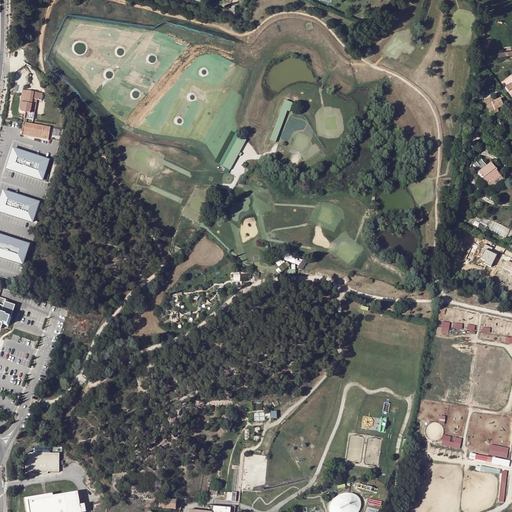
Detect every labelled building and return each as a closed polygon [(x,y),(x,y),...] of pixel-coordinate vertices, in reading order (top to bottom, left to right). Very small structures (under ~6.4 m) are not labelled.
[(43,95),(23,91),(19,109),(22,112),(26,113),(25,118),(34,120),(38,100),(42,101),(43,95)] [(490,102),(485,104),(489,113),(493,111),(497,110),(503,107),(499,99),(492,102),(491,103),(490,102)] [(286,100),(271,140),(277,142),(292,102),(286,100)] [(51,128),(25,122),(23,133),(29,134),(29,137),(49,141),(51,128)] [(471,137),(471,146),(473,148),(477,147),(474,143),(479,139),(475,134),(476,133),(474,129),(472,130),(473,131),(472,133),(473,134),(471,135),(472,136),(471,137)] [(239,137),(224,166),(231,170),(247,141),(239,137)] [(48,161),(13,149),(7,169),(42,180),(48,161)] [(475,170),(487,185),(488,185),(491,182),(500,175),(491,164),(487,166),(481,159),(473,165),(476,169),(475,170)] [(503,179),(500,175),(491,182),(493,184),(494,186),(503,179)] [(39,203),(3,191),(0,200),(0,212),(32,223),(39,203)] [(477,228),(485,232),(486,229),(491,219),(488,218),(487,220),(481,219),(477,228)] [(510,229),(491,219),(486,229),(505,238),(510,229)] [(0,235),(0,257),(22,265),(29,245),(0,235)] [(485,263),(493,267),(498,254),(486,249),(481,258),(487,261),(485,263)] [(278,256),(273,260),(283,272),(287,268),(278,256)] [(304,259),(297,268),(302,271),(308,261),(304,259)] [(0,328),(1,329),(3,325),(9,327),(12,318),(11,317),(15,306),(4,302),(6,299),(0,297),(0,328)] [(449,332),(451,322),(443,321),(442,331),(449,332)] [(289,431),(288,431),(286,432),(285,434),(285,436),(286,438),(288,439),(289,439),(290,440),(292,439),(293,438),(294,436),(294,435),(293,433),(292,431),(290,431),(289,431)] [(462,439),(443,435),(441,445),(460,449),(462,439)] [(485,443),(467,440),(465,450),(483,454),(485,443)] [(314,443),(312,443),(310,443),(309,444),(308,446),(308,448),(310,450),(311,451),(313,451),(314,451),(316,449),(317,448),(317,446),(316,444),(314,443)] [(509,448),(490,444),(488,455),(507,458),(509,448)] [(28,453),(28,472),(40,472),(40,474),(48,474),(48,472),(59,472),(59,453),(28,453)] [(508,461),(470,453),(469,457),(507,464),(508,461)] [(500,470),(476,466),(475,469),(500,474),(500,470)] [(85,511),(84,504),(80,505),(78,492),(27,500),(28,511),(234,511),(235,508),(212,506),(211,511),(207,511),(189,510),(188,511),(85,511)] [(347,492),(342,493),(338,495),(335,497),(332,500),(330,504),(329,507),(329,510),(329,511),(358,511),(359,509),(360,507),(361,504),(361,501),(359,498),(358,496),(355,494),(353,493),(350,493),(347,492)] [(176,510),(177,501),(154,499),(154,508),(176,510)]
